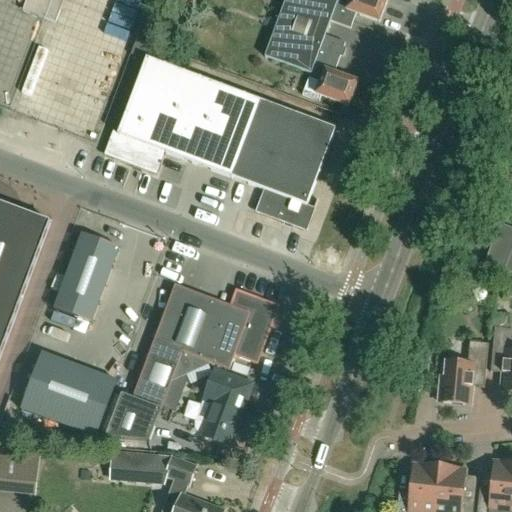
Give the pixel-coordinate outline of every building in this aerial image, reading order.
[(45,21),(52,0),(26,0),(22,13),(45,21)] [(286,0),(265,58),(281,64),(285,53),(306,60),(307,60),(315,63),(313,67),(334,75),(334,74),(345,44),(325,37),(330,23),(350,31),(356,16),(356,15),(336,7),(334,12),(325,9),(326,8),(304,0),(286,0)] [(356,15),(356,16),(379,24),(388,0),(304,0),(326,8),(325,9),(334,12),(336,7),(356,15)] [(285,53),(281,64),(310,75),(302,96),(319,102),(321,98),(348,108),(358,83),(334,74),(334,75),(313,67),(315,63),(307,60),(306,60),(285,53)] [(216,174),(245,98),(146,61),(118,136),(113,133),(104,158),(156,178),(165,155),(216,174)] [(335,131),(259,103),(245,98),(216,174),(264,192),(255,214),(307,234),(315,210),(307,207),(335,131)] [(0,204),(0,359),(51,224),(0,204)] [(511,229),(499,225),(485,265),(511,275),(511,229)] [(92,325),(120,250),(82,236),(54,311),(92,325)] [(470,267),(465,280),(481,286),(486,273),(470,267)] [(231,309),(175,288),(132,400),(161,411),(162,408),(182,354),(229,371),(234,357),(257,365),(278,309),(237,294),(231,309)] [(508,386),(507,394),(511,394),(511,353),(511,345),(511,331),(508,331),(509,316),(493,315),(492,330),(495,330),(490,373),(502,375),(501,385),(508,386)] [(484,389),(488,345),(470,344),(467,365),(446,363),(445,379),(441,379),(438,404),(464,406),(465,398),(472,399),(473,388),(484,389)] [(42,355),(21,411),(96,439),(117,383),(42,355)] [(197,435),(202,438),(226,447),(240,412),(249,388),(213,375),(208,387),(202,403),(203,403),(195,424),(195,430),(197,435)] [(169,390),(162,408),(173,413),(180,394),(169,390)] [(122,396),(106,439),(149,443),(161,411),(132,400),(122,396)] [(178,507),(176,511),(218,511),(183,499),(187,488),(189,488),(196,468),(173,459),(172,460),(113,455),(111,481),(164,485),(166,480),(175,483),(167,503),(178,507)] [(6,469),(0,468),(0,493),(45,495),(46,459),(6,458),(6,469)] [(490,511),(491,510),(511,511),(511,467),(494,465),(491,492),(480,491),(477,511),(490,511)] [(434,511),(439,471),(414,468),(411,495),(399,493),(396,511),(434,511)] [(465,474),(439,471),(434,511),(473,511),(474,501),(462,500),(465,474)]
